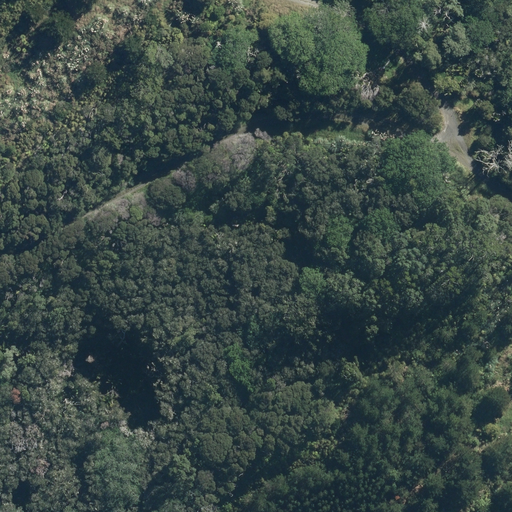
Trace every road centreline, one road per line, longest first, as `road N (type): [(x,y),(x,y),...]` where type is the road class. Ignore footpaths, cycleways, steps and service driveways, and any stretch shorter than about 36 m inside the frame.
road 1 (track): [(0,252),(193,147),(420,91)]
road 2 (track): [(299,0),(370,20),(511,225)]
